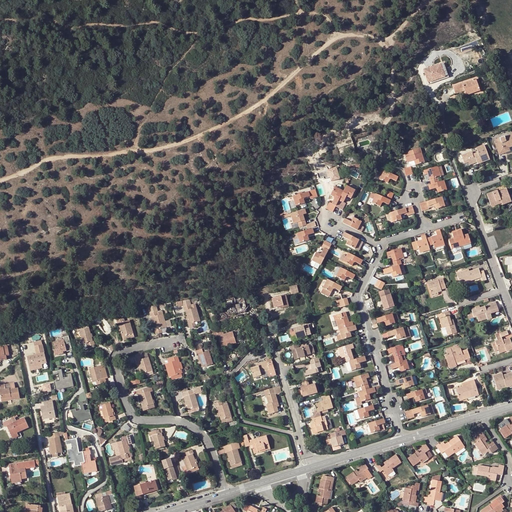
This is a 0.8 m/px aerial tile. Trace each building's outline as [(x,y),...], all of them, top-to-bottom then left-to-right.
[(444,63),(440,64),(445,77),(428,83),(429,84),(449,77),(444,63)] [(424,70),(428,83),(445,77),(440,64),(424,70)] [(452,87),(455,94),(464,91),(466,95),(479,91),(475,79),(452,87)] [(509,148),(511,146),(511,136),(504,139),(504,137),(499,139),(500,141),(494,143),(499,155),(504,153),(504,154),(511,151),(509,148)] [(476,161),(476,163),(477,164),(489,160),(484,145),(475,149),(477,153),(472,155),(471,152),(461,156),(463,163),(461,164),(463,169),(469,166),(473,164),(473,162),(476,161)] [(404,153),(407,163),(409,162),(413,161),(415,162),(416,165),(425,162),(424,162),(422,154),(420,148),(404,153)] [(441,177),(439,166),(424,171),(425,175),(428,174),(432,185),(439,182),(438,178),(441,177)] [(411,167),(403,169),(404,170),(406,176),(413,174),(411,167)] [(400,177),(385,170),(381,179),(389,184),(391,180),(392,180),(398,182),(400,177)] [(445,181),(439,182),(432,185),(429,186),(430,190),(436,189),(437,190),(438,193),(447,190),(445,181)] [(356,190),(347,186),(344,191),(336,206),(343,210),(346,203),(344,202),(346,198),(348,196),(351,198),(356,190)] [(330,202),(326,209),(333,212),(336,206),(344,191),(336,187),(331,195),(335,197),(335,199),(332,203),(330,202)] [(294,196),(297,206),(305,203),(304,200),(306,198),(311,196),(311,199),(318,197),(316,189),(294,196)] [(486,194),(490,204),(500,201),(501,203),(502,205),(511,202),(506,189),(497,192),(497,190),(486,194)] [(385,198),(391,201),(395,194),(388,191),(385,198)] [(385,198),(377,195),(373,204),(381,208),(383,204),(385,204),(389,206),(391,201),(385,198)] [(420,204),(422,211),(429,209),(429,207),(434,205),(436,206),(437,209),(446,207),(443,197),(427,202),(420,204)] [(413,206),(399,210),(387,214),(390,224),(402,220),(401,217),(402,215),(408,214),(408,216),(415,214),(413,206)] [(307,214),(306,209),(291,214),(294,224),(298,223),(299,227),(306,225),(303,215),(307,214)] [(350,221),(345,219),(343,223),(358,231),(360,226),(362,222),(354,218),(353,221),(352,221),(351,221),(350,221)] [(315,233),(313,229),(298,233),(299,239),(300,243),(310,240),(309,237),(309,235),(315,233)] [(461,229),(457,230),(461,246),(472,243),(469,234),(465,235),(463,234),(461,229)] [(461,246),(457,230),(452,232),(454,237),(453,239),(449,240),(452,249),(461,246)] [(437,235),(427,239),(429,246),(434,244),(435,248),(445,245),(441,231),(436,233),(437,235)] [(360,240),(345,233),(343,237),(349,240),(349,242),(348,245),(355,249),(360,240)] [(420,253),(430,250),(429,246),(427,239),(426,235),(421,237),(422,240),(412,243),(414,250),(419,249),(420,253)] [(360,240),(355,249),(359,251),(364,242),(360,240)] [(324,259),(332,244),(326,241),(322,248),(324,249),(321,254),(317,252),(313,261),(321,265),(324,259)] [(399,265),(402,264),(401,261),(405,259),(401,248),(387,253),(389,258),(392,257),(395,267),(399,265)] [(362,260),(348,253),(346,256),(343,261),(343,262),(352,266),(353,262),(355,262),(360,264),(362,260)] [(402,275),(399,265),(395,267),(384,270),(385,275),(391,273),(392,274),(394,278),(402,275)] [(355,275),(340,267),(336,276),(344,281),(346,277),(347,276),(352,279),(355,275)] [(478,268),(469,272),(466,272),(465,270),(456,273),(459,282),(468,280),(468,282),(481,278),(482,281),(486,280),(483,271),(479,272),(478,268)] [(342,286),(327,279),(320,292),(329,297),(333,289),(335,288),(340,291),(342,286)] [(430,295),(437,293),(441,292),(440,290),(445,288),(442,279),(427,283),(430,295)] [(381,290),(385,283),(379,280),(375,287),(381,290)] [(297,285),(289,287),(291,294),(299,292),(297,285)] [(273,308),(277,307),(282,306),(283,308),(288,307),(285,296),(271,299),(273,308)] [(339,300),(341,307),(348,305),(346,298),(339,300)] [(191,305),(189,300),(182,301),(183,305),(184,307),(183,308),(184,311),(185,311),(189,324),(194,322),(200,320),(195,304),(191,305)] [(392,314),(393,314),(390,303),(385,305),(384,300),(377,302),(380,312),(376,313),(378,318),(392,314)] [(497,310),(496,305),(490,307),(488,308),(488,309),(485,310),(485,309),(484,306),(479,308),(478,306),(474,308),(475,309),(471,311),(472,313),(473,317),(476,316),(476,318),(477,321),(486,318),(487,320),(492,319),(490,313),(497,310)] [(156,330),(161,329),(166,327),(162,314),(158,315),(157,312),(149,314),(151,317),(152,317),(156,330)] [(452,325),(450,320),(449,317),(450,316),(449,312),(438,316),(438,319),(439,319),(442,328),(444,327),(447,336),(457,333),(454,324),(452,325)] [(336,321),(339,331),(340,331),(354,327),(353,322),(349,323),(345,313),(338,315),(339,320),(336,321)] [(395,323),(392,314),(378,318),(377,318),(378,323),(383,321),(385,322),(386,326),(395,323)] [(122,337),(133,333),(129,320),(124,321),(123,318),(116,320),(117,323),(118,323),(122,337)] [(294,329),(297,339),(311,334),(309,329),(305,330),(304,326),(294,329)] [(354,327),(340,331),(342,340),(351,337),(350,334),(351,333),(357,331),(355,326),(354,327)] [(406,337),(403,327),(387,332),(389,337),(394,335),(397,336),(397,339),(406,337)] [(93,341),(89,328),(79,330),(83,344),(86,343),(87,346),(95,344),(94,341),(93,341)] [(495,343),(497,351),(504,348),(505,350),(506,352),(511,349),(511,345),(509,338),(502,341),(501,338),(508,335),(506,331),(495,335),(497,340),(494,341),(495,343)] [(227,343),(227,345),(235,342),(232,332),(223,334),(222,332),(217,333),(218,337),(220,345),(227,343)] [(65,346),(66,349),(66,352),(71,351),(68,337),(63,338),(62,333),(54,335),(55,341),(53,341),(54,345),(52,346),(55,354),(59,353),(58,351),(58,348),(65,346)] [(497,351),(495,343),(491,344),(495,354),(505,350),(504,348),(497,351)] [(298,344),(290,346),(294,361),(305,357),(305,356),(311,354),(308,346),(299,349),(298,344)] [(352,344),(338,349),(341,359),(346,358),(347,362),(350,361),(354,360),(350,350),(353,349),(352,344)] [(405,354),(402,345),(388,349),(389,353),(392,352),(395,363),(403,361),(401,356),(405,354)] [(0,360),(6,360),(6,356),(9,355),(8,346),(0,347),(0,360)] [(450,349),(451,352),(444,355),(448,367),(456,364),(456,366),(465,363),(464,361),(470,359),(466,350),(461,351),(459,346),(450,349)] [(202,367),(207,366),(213,364),(208,351),(209,350),(208,347),(195,351),(196,354),(198,354),(202,367)] [(38,365),(41,364),(46,363),(42,348),(41,348),(36,350),(34,350),(35,355),(27,356),(29,368),(38,366),(38,365)] [(144,358),(142,355),(135,357),(136,361),(137,360),(142,374),(146,372),(152,370),(148,357),(144,358)] [(177,356),(170,358),(171,362),(168,363),(166,363),(171,376),(181,373),(179,369),(182,368),(180,362),(178,363),(177,360),(178,360),(177,356)] [(265,361),(258,363),(258,366),(256,367),(250,368),(253,377),(261,375),(260,372),(267,370),(269,370),(270,374),(271,373),(272,376),(276,375),(274,368),(271,360),(270,357),(265,359),(265,361)] [(317,357),(309,360),(310,364),(305,366),(306,369),(308,375),(321,370),(317,357)] [(347,362),(346,363),(348,371),(350,372),(361,368),(360,365),(360,363),(366,361),(365,357),(354,360),(350,361),(347,362)] [(408,369),(406,360),(403,361),(395,363),(390,364),(392,369),(396,367),(399,369),(400,372),(408,369)] [(104,364),(98,366),(89,369),(93,382),(96,381),(97,385),(104,383),(103,379),(108,378),(107,375),(105,374),(105,372),(106,370),(104,364)] [(61,369),(52,371),(53,375),(57,374),(58,380),(54,381),(55,387),(64,386),(64,388),(73,386),(71,373),(66,374),(67,377),(67,378),(63,379),(63,377),(61,369)] [(368,373),(354,377),(357,387),(361,386),(363,391),(370,388),(366,378),(370,377),(368,373)] [(511,374),(511,373),(507,374),(508,376),(503,377),(502,376),(502,373),(492,376),(496,388),(505,385),(506,387),(506,388),(511,385),(511,374)] [(410,376),(395,380),(397,385),(402,384),(404,384),(405,388),(413,385),(410,376)] [(307,380),(300,382),(302,387),(299,388),(302,394),(306,393),(307,395),(317,392),(314,383),(308,385),(307,380)] [(474,382),(470,383),(470,385),(462,387),(456,389),(459,400),(474,395),(474,397),(478,395),(474,382)] [(5,389),(5,384),(0,384),(0,393),(1,399),(10,397),(11,400),(20,398),(18,388),(15,389),(9,389),(9,388),(5,389)] [(275,394),(281,392),(279,386),(269,389),(270,394),(266,395),(268,404),(266,404),(269,414),(278,411),(276,407),(275,402),(277,401),(275,394)] [(143,407),(154,404),(149,391),(152,390),(150,387),(136,391),(137,394),(139,394),(143,407)] [(370,388),(363,391),(358,392),(360,397),(362,402),(370,399),(369,395),(370,394),(375,392),(374,387),(370,388)] [(187,410),(198,407),(194,394),(202,392),(200,388),(193,390),(188,392),(187,388),(181,390),(182,393),(181,393),(182,397),(183,397),(187,410)] [(424,399),(421,389),(406,394),(407,399),(413,397),(414,398),(416,401),(424,399)] [(328,394),(320,396),(322,401),(314,404),(317,412),(320,411),(332,407),(328,394)] [(77,402),(80,410),(80,412),(76,413),(76,411),(75,409),(71,410),(74,422),(83,420),(82,418),(91,415),(89,409),(84,411),(83,405),(87,404),(86,400),(77,402)] [(223,404),(222,401),(214,403),(215,407),(217,407),(221,420),(231,417),(227,403),(223,404)] [(113,416),(110,402),(100,405),(105,422),(116,419),(115,415),(113,416)] [(374,409),(373,404),(357,409),(360,419),(369,416),(368,413),(369,410),(374,409)] [(427,404),(405,411),(407,418),(414,416),(413,414),(419,412),(420,412),(421,417),(430,414),(427,404)] [(55,419),(53,405),(44,407),(40,407),(42,418),(49,416),(49,420),(55,419)] [(320,416),(311,419),(313,424),(310,425),(312,434),(327,429),(326,425),(327,425),(325,420),(322,421),(320,416)] [(11,435),(16,433),(28,427),(24,418),(16,421),(12,423),(11,419),(2,423),(4,427),(6,426),(11,435)] [(385,422),(384,418),(368,423),(371,432),(380,430),(378,427),(379,425),(385,422)] [(506,426),(499,431),(504,439),(511,434),(511,435),(511,420),(511,421),(511,422),(511,424),(510,426),(507,428),(506,426)] [(155,434),(152,435),(153,441),(156,449),(165,446),(161,433),(162,432),(161,429),(154,431),(155,434)] [(339,431),(329,434),(331,439),(329,439),(331,444),(332,448),(339,445),(343,444),(341,437),(346,435),(344,430),(344,429),(339,431)] [(494,444),(492,441),(487,445),(484,441),(483,438),(484,437),(479,430),(471,435),(476,442),(474,444),(479,451),(484,447),(487,450),(494,444)] [(59,436),(58,432),(51,434),(51,439),(49,439),(51,454),(52,454),(58,453),(62,452),(59,436)] [(97,435),(100,446),(105,442),(107,440),(98,436),(97,435)] [(253,448),(252,448),(253,453),(258,452),(257,451),(264,449),(264,450),(270,449),(266,435),(254,439),(255,443),(252,444),(253,448)] [(456,436),(447,442),(449,444),(446,446),(444,444),(442,442),(439,444),(438,444),(435,446),(441,454),(444,452),(447,457),(454,452),(453,450),(462,444),(456,436)] [(74,460),(74,461),(75,464),(81,463),(85,462),(83,451),(79,452),(76,452),(76,450),(79,450),(76,438),(68,440),(65,440),(66,445),(71,444),(72,448),(67,449),(69,460),(74,460)] [(130,453),(126,440),(117,442),(120,454),(116,455),(109,457),(111,466),(123,462),(132,460),(131,457),(132,456),(131,453),(130,453)] [(114,448),(116,455),(120,454),(117,442),(112,444),(113,448),(114,448)] [(236,464),(241,462),(237,449),(240,448),(238,442),(223,447),(225,452),(226,452),(230,465),(236,464)] [(421,451),(418,453),(415,456),(414,454),(407,458),(412,467),(419,462),(421,464),(428,459),(424,453),(428,450),(429,450),(425,445),(419,448),(421,451)] [(487,450),(484,447),(479,451),(481,455),(487,450)] [(81,463),(81,465),(82,471),(88,470),(88,472),(97,471),(95,461),(91,461),(88,461),(88,459),(90,458),(90,455),(90,450),(83,451),(85,462),(81,463)] [(187,471),(197,466),(192,454),(193,453),(192,450),(181,454),(187,471)] [(395,455),(386,461),(387,463),(384,465),(380,468),(377,462),(374,464),(380,473),(382,471),(386,476),(393,471),(392,469),(401,463),(395,455)] [(177,478),(170,457),(162,460),(168,479),(172,478),(172,479),(177,478)] [(11,481),(21,479),(26,478),(25,469),(36,467),(34,460),(8,465),(11,481)] [(360,470),(357,472),(354,474),(353,472),(346,477),(351,485),(358,480),(360,483),(367,478),(366,476),(363,472),(367,469),(364,463),(358,468),(360,470)] [(478,467),(474,466),(473,473),(476,473),(476,475),(487,477),(486,479),(495,481),(496,474),(502,475),(503,465),(499,464),(498,468),(496,467),(495,471),(492,470),(488,470),(489,467),(478,465),(478,467)] [(333,478),(322,476),(321,481),(320,480),(318,489),(321,489),(320,493),(319,496),(316,495),(315,503),(322,504),(323,498),(327,499),(329,499),(331,491),(333,478)] [(426,505),(433,506),(434,501),(440,501),(442,493),(439,493),(441,482),(439,481),(431,480),(429,491),(432,492),(431,495),(430,498),(427,498),(426,505)] [(157,490),(154,481),(134,487),(137,495),(157,490)] [(404,488),(402,501),(408,502),(408,505),(417,507),(418,503),(415,503),(416,496),(415,496),(416,491),(418,491),(420,483),(416,483),(416,484),(413,483),(412,483),(411,487),(407,486),(407,489),(404,488)] [(57,496),(59,507),(60,506),(61,511),(60,511),(59,511),(72,511),(69,494),(57,496)] [(110,504),(116,502),(113,494),(106,496),(101,497),(100,495),(95,496),(99,507),(110,504)] [(492,503),(493,505),(491,507),(489,505),(480,511),(500,511),(503,511),(501,508),(504,507),(501,503),(504,501),(500,496),(494,500),(491,502),(492,503)] [(433,506),(435,509),(442,504),(440,501),(434,501),(433,506)] [(214,511),(213,511),(237,511),(235,509),(236,508),(233,503),(223,510),(224,511),(214,511)]
